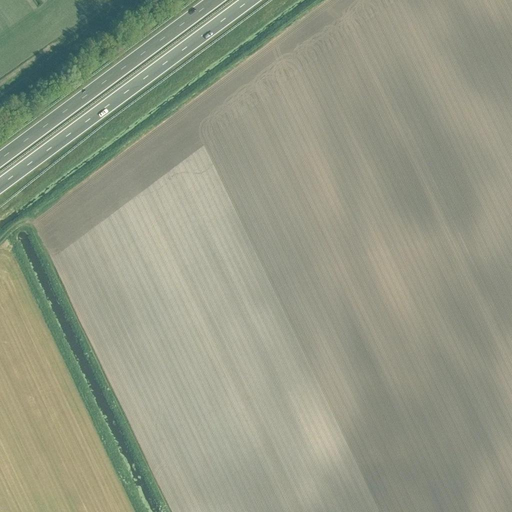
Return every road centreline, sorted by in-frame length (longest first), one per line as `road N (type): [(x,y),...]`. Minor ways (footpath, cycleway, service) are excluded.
road 1 (trunk): [(0,186),(251,0)]
road 2 (trunk): [(215,0),(0,159)]
